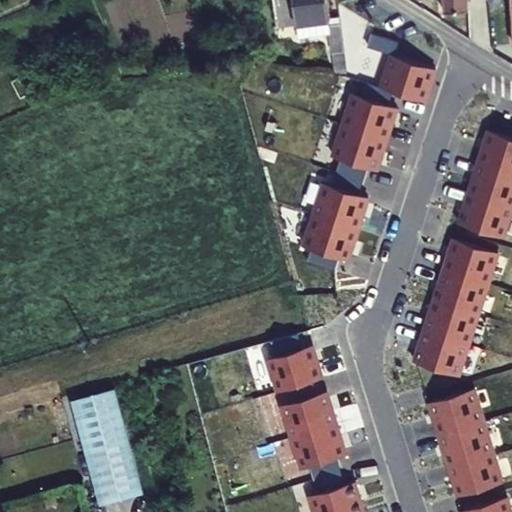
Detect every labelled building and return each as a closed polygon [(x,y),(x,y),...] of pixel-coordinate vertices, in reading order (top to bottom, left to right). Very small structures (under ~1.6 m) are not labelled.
[(328,25),(325,0),(269,0),(271,18),(293,16),(294,27),(328,25)] [(440,0),(441,18),(467,16),(465,0),(440,0)] [(343,72),(340,36),(329,36),(332,71),(343,72)] [(400,81),(425,89),(435,57),(391,42),(380,75),(400,81)] [(384,130),(400,81),(380,75),(374,73),(370,85),(352,79),(340,116),(384,130)] [(264,120),(300,120),(300,84),(264,85),(264,120)] [(374,162),(384,130),(340,116),(330,148),(340,151),(366,159),(374,162)] [(511,129),(488,122),(478,153),(511,163),(511,129)] [(361,172),(366,159),(340,151),(335,164),(361,172)] [(511,197),(511,163),(478,153),(469,184),(511,197)] [(357,186),(361,172),(335,164),(331,177),(357,186)] [(366,189),(357,186),(331,177),(322,175),(313,206),(356,220),(366,189)] [(503,229),(511,199),(511,197),(469,184),(459,215),(503,229)] [(346,251),(356,220),(313,206),(303,237),(312,240),(338,248),(346,251)] [(498,242),(454,228),(444,260),(488,274),(498,242)] [(334,261),(338,248),(312,240),(308,253),(334,261)] [(479,303),(488,274),(444,260),(435,290),(479,303)] [(469,334),(479,303),(435,290),(426,320),(469,334)] [(459,365),(469,334),(426,320),(416,352),(459,365)] [(275,330),(279,344),(305,336),(301,322),(275,330)] [(279,344),(270,347),(280,380),(288,377),(315,369),(324,366),(314,334),(305,336),(279,344)] [(288,377),(293,391),(319,383),(315,369),(288,377)] [(477,377),(433,390),(443,421),(486,408),(477,377)] [(293,391),(284,393),(294,425),(338,411),(328,380),(319,383),(293,391)] [(115,387),(70,399),(100,505),(145,492),(115,387)] [(496,438),(486,408),(443,421),(452,452),(496,438)] [(347,443),(338,411),(294,425),(303,457),(312,454),(338,446),(347,443)] [(505,469),(496,438),(452,452),(462,483),(505,469)] [(342,459),(338,446),(312,454),(316,467),(342,459)] [(316,467),(320,480),(346,472),(342,459),(316,467)] [(320,480),(311,483),(320,511),(328,511),(365,501),(355,469),(346,472),(320,480)] [(511,511),(511,490),(510,483),(466,497),(470,511),(511,511)] [(368,511),(365,501),(328,511),(368,511)]
